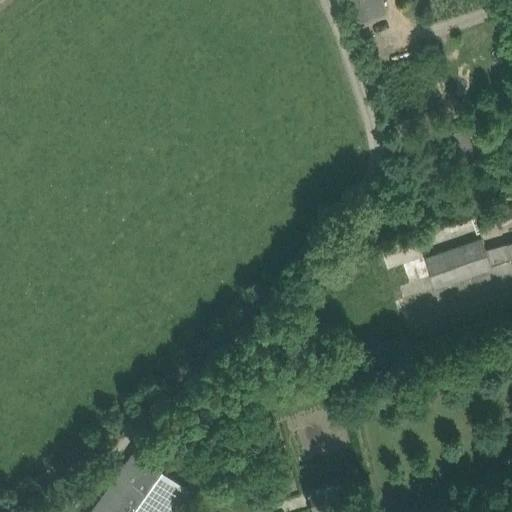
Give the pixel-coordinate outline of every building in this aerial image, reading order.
[(374,0),(347,0),(350,8),(374,0)] [(456,237),(459,245),(381,272),(388,290),(421,279),(425,290),(435,286),(436,287),(493,267),(492,264),(511,257),(511,241),(486,249),(479,229),(456,237)] [(180,458),(188,469),(195,465),(187,453),(180,458)] [(128,459),(90,511),(171,511),(181,497),(128,459)] [(306,491),(311,506),(312,511),(348,511),(344,497),(342,497),(345,493),(343,487),(339,486),(338,482),(306,491)]
